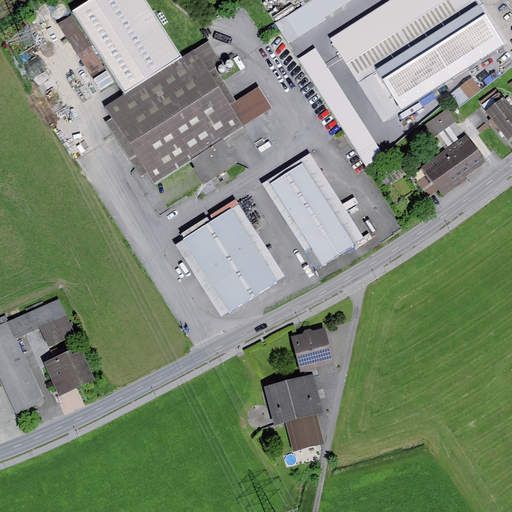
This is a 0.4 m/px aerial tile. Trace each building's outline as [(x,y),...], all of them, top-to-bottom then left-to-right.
[(142,0),(99,0),(73,17),(115,83),(125,98),(182,62),(142,0)] [(315,0),(275,25),(289,47),(326,24),(325,21),(358,0),(315,0)] [(395,0),(330,41),(347,68),(455,0),(395,0)] [(479,0),(455,0),(347,68),(383,127),(511,48),(479,0)] [(115,83),(73,17),(58,26),(101,92),(115,83)] [(125,98),(106,111),(113,121),(147,175),(155,187),(189,165),(223,143),(243,130),(229,109),(208,76),(215,72),(223,67),(209,45),(182,62),(125,98)] [(316,50),(298,61),(366,171),(384,160),(316,50)] [(229,109),(236,105),(215,72),(208,76),(229,109)] [(463,87),(451,97),(461,109),(473,99),(463,87)] [(236,105),(229,109),(243,130),(272,111),(259,90),(236,105)] [(479,104),(482,107),(498,95),(496,91),(479,104)] [(503,92),(499,95),(509,108),(511,105),(511,102),(509,98),(508,99),(503,92)] [(482,107),(488,115),(504,102),(499,95),(498,95),(482,107)] [(488,115),(486,116),(508,145),(511,141),(511,112),(509,108),(504,102),(488,115)] [(448,111),(425,127),(432,137),(436,135),(438,138),(439,136),(450,129),(457,124),(448,111)] [(147,175),(113,121),(106,125),(141,179),(147,175)] [(488,127),(485,124),(477,130),(480,134),(488,127)] [(460,143),(450,129),(439,136),(449,150),(460,143)] [(449,150),(445,153),(465,181),(486,166),(467,138),(460,143),(449,150)] [(223,143),(189,165),(204,189),(238,168),(223,143)] [(310,153),(263,183),(318,269),(365,238),(310,153)] [(445,153),(422,169),(442,197),(465,181),(445,153)] [(185,238),(175,245),(221,318),(287,277),(240,203),(210,222),(207,217),(181,233),(185,238)] [(6,315),(0,317),(0,375),(16,412),(43,400),(15,338),(41,326),(50,346),(76,334),(60,297),(9,320),(6,315)] [(303,333),(291,336),(301,372),(334,363),(325,328),(314,331),(310,329),(305,330),(303,333)] [(69,350),(43,362),(59,396),(96,380),(83,350),(72,355),(69,350)] [(313,374),(265,387),(275,425),(285,422),(293,453),(325,444),(317,414),(323,412),(313,374)]
